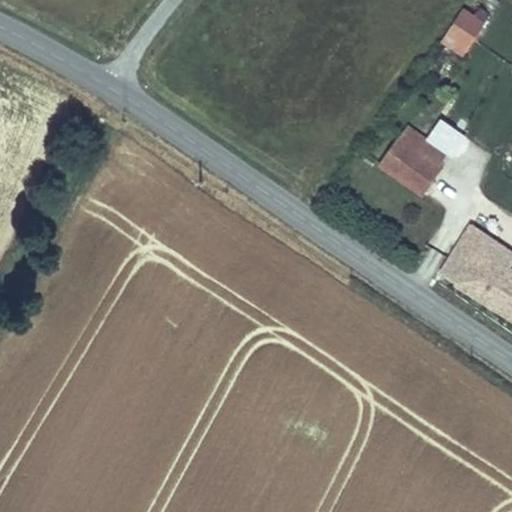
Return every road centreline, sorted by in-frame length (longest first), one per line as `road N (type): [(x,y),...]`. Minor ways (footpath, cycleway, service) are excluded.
road 1 (tertiary): [(0,28),(114,83),(511,354)]
road 2 (track): [(114,83),(0,279)]
